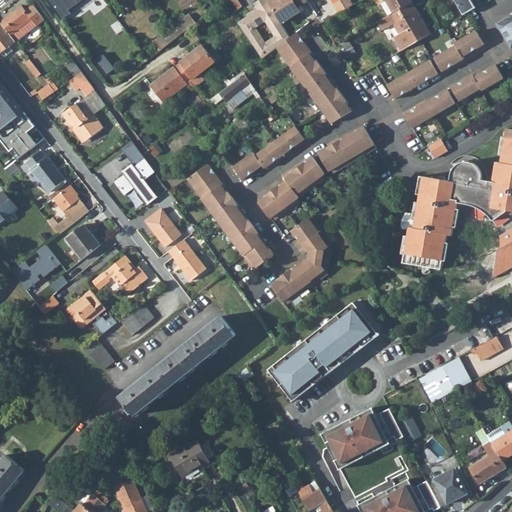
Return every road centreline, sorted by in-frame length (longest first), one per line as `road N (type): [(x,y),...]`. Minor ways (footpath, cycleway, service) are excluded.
road 1 (residential): [(182,297),(0,69)]
road 2 (residential): [(9,511),(120,387),(212,311)]
road 3 (residential): [(380,117),(499,48),(483,18),(511,2)]
road 4 (residential): [(285,332),(251,285),(288,255),(242,196)]
road 5 (residential): [(242,196),(307,146),(357,118),(380,117)]
